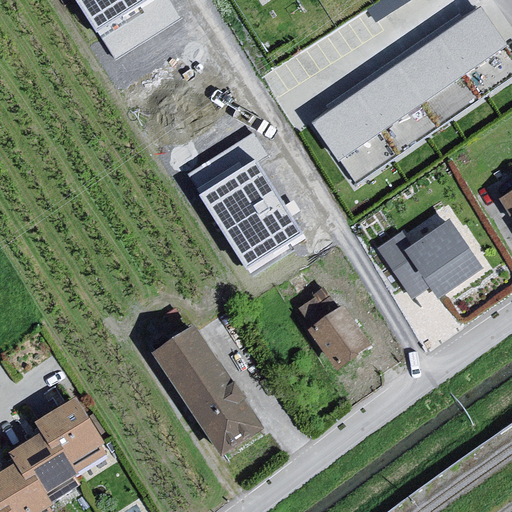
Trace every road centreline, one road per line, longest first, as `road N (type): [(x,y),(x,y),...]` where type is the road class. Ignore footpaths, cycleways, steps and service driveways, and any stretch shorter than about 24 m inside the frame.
road 1 (residential): [(429,370),(201,0)]
road 2 (unclassified): [(243,511),(429,370)]
road 3 (unknown): [(449,0),(316,89)]
